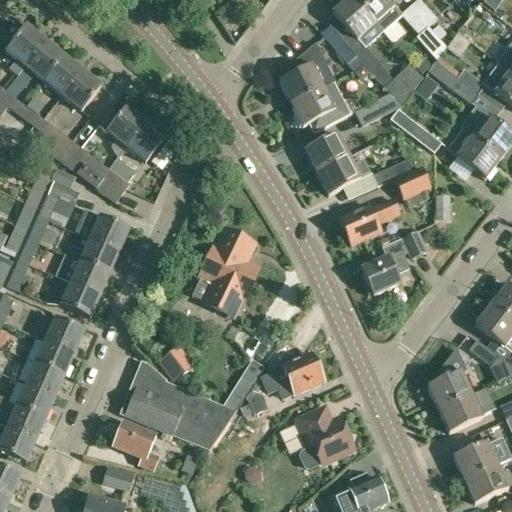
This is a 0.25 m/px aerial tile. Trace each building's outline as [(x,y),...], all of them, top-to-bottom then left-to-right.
[(382,34),(351,0),(349,0),(331,16),(355,44),(374,27),(381,35),(382,34)] [(386,0),(351,0),(382,34),(400,18),(401,17),(386,0)] [(410,9),(427,29),(436,22),(418,2),(410,9)] [(401,17),(400,18),(418,38),(427,29),(410,9),(401,17)] [(436,55),(455,38),(445,27),(426,44),(436,55)] [(24,70),(45,45),(26,29),(6,54),(13,60),(6,69),(14,76),(22,67),(24,70)] [(474,50),(478,44),(463,35),(453,51),(473,63),(479,53),(474,50)] [(45,45),(24,70),(43,85),(63,59),(45,45)] [(359,45),(351,53),(363,66),(370,74),(369,75),(401,109),(422,81),(408,67),(392,83),(371,59),(359,45)] [(289,107),(334,84),(314,46),(286,70),(291,78),(278,85),(289,107)] [(363,66),(351,53),(344,47),(335,54),(353,75),(354,74),(363,66)] [(497,67),(508,75),(511,78),(511,47),(497,67)] [(411,60),(418,71),(429,65),(422,53),(411,60)] [(82,74),(63,59),(43,85),(62,99),(82,74)] [(455,84),(456,83),(435,67),(428,76),(470,108),(476,100),(455,84)] [(484,90),(492,96),(511,111),(511,78),(508,75),(497,67),(488,79),(482,86),(482,87),(464,73),(456,83),(455,84),(476,100),(484,90)] [(82,74),(62,99),(81,115),(101,90),(82,74)] [(334,84),(289,107),(301,131),(308,127),(313,137),(348,119),(349,119),(349,118),(332,86),(334,85),(334,84)] [(5,94),(0,100),(0,120),(7,110),(17,117),(24,108),(5,94)] [(372,106),(349,118),(349,119),(348,119),(354,131),(378,119),(372,106)] [(26,110),(24,108),(17,117),(36,132),(43,123),(37,118),(39,115),(29,107),(26,110)] [(125,151),(146,126),(127,110),(106,135),(125,151)] [(480,128),(471,140),(500,163),(508,153),(511,155),(511,154),(511,139),(486,120),(487,119),(477,112),(471,120),(480,128)] [(423,149),(433,157),(441,147),(397,113),(390,123),(423,149)] [(43,123),(36,132),(45,139),(37,149),(57,164),(71,144),(43,123)] [(146,126),(125,151),(144,166),(165,141),(146,126)] [(471,140),(462,133),(446,154),(485,183),(500,163),(471,140)] [(316,178),(349,160),(337,138),(304,155),(316,178)] [(81,152),(71,144),(57,164),(66,170),(81,152)] [(433,157),(423,149),(416,157),(426,165),(433,157)] [(81,152),(66,170),(76,178),(84,168),(101,181),(108,172),(81,152)] [(353,169),(349,160),(316,178),(328,200),(369,178),(369,177),(362,164),(353,169)] [(44,163),(34,185),(45,190),(55,167),(44,163)] [(376,190),(409,175),(404,164),(371,179),(376,190)] [(84,168),(76,178),(76,179),(93,191),(101,181),(84,168)] [(55,172),(50,183),(53,185),(70,192),(74,180),(55,172)] [(108,172),(101,181),(103,183),(96,193),(114,207),(129,189),(108,172)] [(430,192),(420,172),(410,176),(393,184),(402,205),(430,192)] [(45,190),(34,185),(25,207),(35,212),(45,190)] [(48,197),(47,197),(58,202),(73,209),(73,208),(78,196),(70,192),(53,185),(49,195),(48,197)] [(47,197),(37,221),(47,226),(58,202),(47,197)] [(448,221),(448,199),(435,199),(435,221),(448,221)] [(376,229),(398,219),(392,204),(370,213),(368,210),(338,223),(350,250),(380,237),(376,229)] [(25,207),(15,229),(26,234),(35,212),(25,207)] [(37,221),(27,243),(38,248),(47,226),(37,221)] [(88,243),(117,256),(127,234),(98,221),(93,233),(80,228),(77,237),(88,242),(88,243)] [(15,229),(12,235),(10,240),(0,235),(0,251),(1,251),(0,252),(0,253),(14,260),(16,256),(26,234),(15,229)] [(224,233),(215,251),(191,301),(234,321),(258,272),(248,267),(256,249),(224,233)] [(411,261),(425,255),(415,235),(381,251),(386,261),(361,273),(373,298),(398,287),(394,277),(408,271),(402,258),(408,255),(411,261)] [(27,243),(18,265),(28,270),(38,248),(27,243)] [(88,243),(79,264),(78,265),(108,278),(117,256),(88,243)] [(78,265),(79,264),(65,258),(55,280),(69,286),(69,287),(98,300),(108,278),(78,265)] [(0,264),(0,291),(10,269),(0,264)] [(28,270),(18,265),(6,290),(19,296),(19,290),(28,270)] [(497,299),(490,308),(511,324),(511,292),(506,288),(505,288),(503,286),(500,287),(494,295),(495,297),(497,299)] [(98,300),(69,287),(59,309),(88,322),(98,300)] [(2,299),(0,303),(0,325),(3,327),(13,304),(2,299)] [(511,324),(490,308),(475,328),(493,342),(486,351),(497,360),(505,366),(506,366),(511,370),(511,343),(511,342),(511,340),(511,324)] [(43,345),(73,358),(82,336),(53,323),(43,345)] [(3,327),(0,325),(0,349),(2,351),(9,336),(1,333),(3,327)] [(476,343),(469,353),(490,369),(497,360),(486,351),(476,343)] [(43,345),(34,366),(63,379),(73,358),(43,345)] [(158,365),(174,385),(194,370),(179,349),(158,365)] [(293,400),(323,387),(320,381),(322,378),(319,372),(315,371),(310,359),(280,371),(282,375),(262,383),(267,396),(288,388),(293,400)] [(222,409),(234,414),(263,371),(251,363),(222,409)] [(34,366),(24,388),(54,401),(63,379),(34,366)] [(234,414),(222,409),(167,385),(168,384),(148,367),(141,366),(120,418),(125,420),(125,421),(172,440),(208,454),(234,414)] [(438,414),(471,398),(459,375),(426,390),(438,414)] [(244,420),(252,417),(252,418),(266,412),(255,387),(245,402),(247,408),(240,411),(244,420)] [(54,401),(24,388),(15,410),(44,423),(54,401)] [(471,398),(438,414),(449,437),(482,422),(471,398)] [(505,423),(511,419),(511,406),(500,412),(505,423)] [(44,423),(15,410),(5,432),(34,445),(44,423)] [(309,473),(320,468),(353,453),(339,423),(331,427),(324,411),(295,424),(308,453),(301,456),(299,460),(304,472),(309,473)] [(153,476),(159,462),(147,458),(155,440),(122,427),(113,451),(140,462),(138,469),(153,476)] [(34,445),(5,432),(0,443),(0,455),(25,467),(34,445)] [(463,484),(497,469),(486,446),(453,461),(463,484)] [(500,477),(497,469),(463,484),(474,507),(507,492),(511,489),(511,483),(508,474),(500,477)] [(0,498),(9,503),(19,481),(0,472),(0,498)] [(108,473),(104,486),(127,492),(130,479),(108,473)] [(375,511),(387,507),(376,481),(368,485),(365,479),(350,485),(352,491),(327,501),(331,511),(375,511)] [(0,511),(4,511),(9,503),(0,498),(0,511)] [(120,511),(121,511),(89,502),(86,511),(120,511)]
